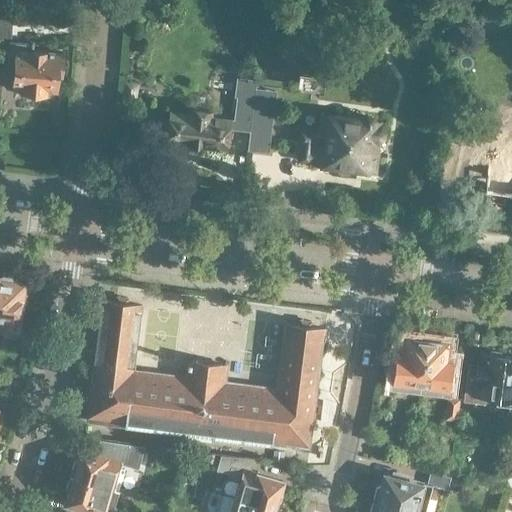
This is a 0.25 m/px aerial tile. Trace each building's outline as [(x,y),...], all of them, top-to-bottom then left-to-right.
[(0,14),(0,40),(9,41),(8,57),(15,58),(13,87),(14,87),(22,88),(21,91),(47,93),(47,90),(56,90),(57,74),(61,75),(63,52),(31,50),(33,41),(11,38),(13,16),(0,14)] [(226,148),(229,127),(250,130),(256,87),(256,81),(241,79),(239,89),(239,88),(235,120),(211,117),(212,109),(191,106),(190,114),(169,111),(165,140),(190,143),(189,148),(200,150),(201,145),(226,148)] [(250,130),(249,137),(269,140),(276,90),(256,87),(250,130)] [(319,129),(301,126),(298,143),(300,143),(298,159),(312,161),(312,158),(314,159),(314,163),(335,165),(335,169),(352,172),(352,167),(373,170),(379,119),(321,112),(319,129)] [(511,149),(454,141),(448,175),(469,178),(469,175),(475,176),(474,187),(511,192),(511,149)] [(0,278),(0,329),(17,332),(21,305),(24,306),(26,294),(22,293),(24,282),(0,278)] [(101,300),(85,421),(269,445),(270,443),(308,448),(323,329),(285,324),(276,389),(224,382),(226,365),(206,363),(187,360),(185,377),(132,370),(141,305),(101,300)] [(427,337),(405,334),(404,343),(397,342),(391,384),(420,388),(427,337)] [(448,340),(427,337),(420,388),(448,392),(454,350),(447,349),(448,340)] [(468,368),(465,394),(511,400),(511,394),(511,356),(482,352),(481,360),(477,359),(476,369),(468,368)] [(0,373),(0,385),(8,386),(9,375),(0,373)] [(448,396),(445,421),(457,422),(460,397),(448,396)] [(81,449),(73,476),(118,489),(123,473),(124,473),(126,463),(137,466),(144,445),(102,439),(98,454),(81,449)] [(388,446),(387,449),(385,458),(410,465),(411,452),(388,446)] [(253,458),(221,454),(216,469),(229,473),(227,478),(223,480),(221,487),(223,491),(222,493),(233,496),(273,507),(281,480),(250,471),(253,458)] [(376,487),(373,500),(416,511),(424,511),(432,485),(447,489),(447,487),(456,490),(459,479),(429,471),(426,483),(411,479),(411,478),(392,473),(392,474),(383,472),(380,485),(376,487)] [(118,489),(73,476),(65,502),(97,511),(96,511),(113,511),(115,507),(114,506),(119,489),(118,489)] [(229,510),(232,511),(231,511),(272,511),(273,507),(233,496),(229,510)] [(416,511),(373,500),(370,510),(370,511),(416,511)]
